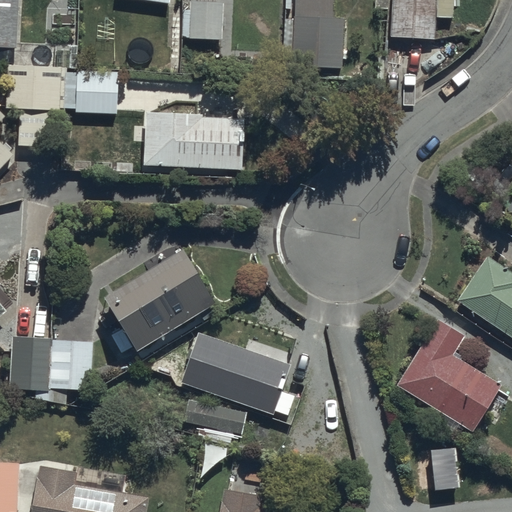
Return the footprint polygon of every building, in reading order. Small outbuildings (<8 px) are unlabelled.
[(0,0),(0,45),(16,46),(17,0),(0,0)] [(221,38),(223,0),(218,0),(184,0),(183,36),(221,38)] [(332,16),(332,0),(293,0),(293,18),(283,18),(281,65),(342,67),(344,16),(332,16)] [(451,16),(451,0),(390,0),(388,35),(433,38),(435,15),(451,16)] [(58,146),(61,66),(6,64),(5,105),(19,105),(18,145),(58,146)] [(117,111),(117,69),(64,69),(64,107),(75,107),(75,111),(117,111)] [(0,164),(12,152),(0,140),(0,118),(5,113),(0,108),(0,164)] [(202,110),(145,109),(145,126),(134,125),(134,142),(143,142),(142,172),(154,172),(154,164),(241,166),(242,117),(202,116),(202,110)] [(214,300),(171,228),(170,226),(90,273),(134,348),(214,300)] [(511,270),(488,254),(458,298),(511,335),(511,270)] [(452,353),(465,333),(438,316),(396,381),(438,408),(432,417),(454,431),(460,421),(471,428),(484,408),(497,416),(511,394),(498,386),(499,384),(452,353)] [(246,348),(197,331),(180,379),(273,412),(274,408),(288,413),(295,394),(279,388),(291,355),(249,340),(246,348)] [(91,339),(11,334),(9,387),(34,388),(33,398),(65,403),(67,388),(89,390),(91,339)] [(241,433),(245,411),(187,402),(183,422),(207,426),(205,439),(230,443),(232,432),(241,433)] [(19,461),(0,460),(0,511),(9,511),(10,510),(17,510),(19,461)] [(40,460),(40,462),(28,511),(147,511),(151,495),(123,489),(125,479),(40,460)] [(300,511),(260,504),(262,494),(224,486),(218,511),(300,511)]
